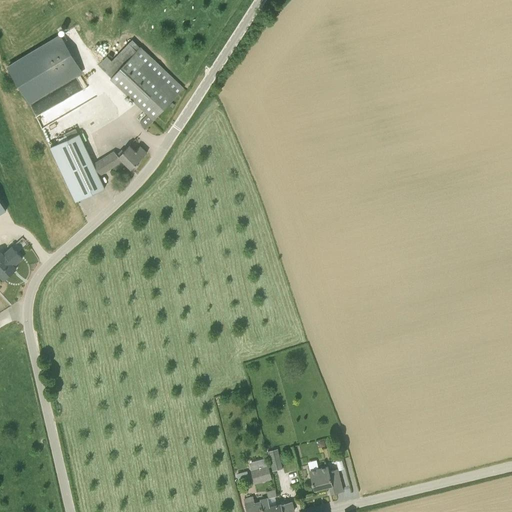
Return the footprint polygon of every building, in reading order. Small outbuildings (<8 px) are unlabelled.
[(8,69),(30,104),(84,70),(62,35),(8,69)] [(140,47),(132,40),(104,69),(111,78),(148,114),(140,122),(146,128),(154,120),(154,119),(183,88),(176,82),(140,47)] [(147,153),(140,146),(135,151),(129,145),(124,151),(122,150),(118,155),(114,151),(93,164),(79,133),(50,147),(76,201),(105,188),(98,175),(100,174),(111,168),(110,167),(122,160),(131,169),(147,153)] [(22,258),(12,247),(4,254),(1,252),(0,252),(0,275),(4,280),(16,269),(14,266),(22,258)] [(269,458),(273,471),(282,469),(279,456),(269,458)] [(254,483),(272,478),(269,466),(251,471),(254,483)] [(329,471),(328,466),(310,471),(315,489),(332,485),(334,492),(331,493),(331,492),(331,493),(343,490),(337,469),(329,471)] [(237,474),(238,481),(249,478),(247,471),(237,474)] [(267,498),(268,498),(274,497),(277,496),(275,490),(267,492),(268,498),(267,498)] [(244,499),(247,511),(263,511),(260,502),(255,504),(253,497),(244,499)] [(260,502),(263,511),(278,511),(277,505),(276,505),(274,497),(268,498),(260,500),(261,502),(260,502)] [(278,511),(292,511),(294,511),(291,501),(277,505),(278,511)]
